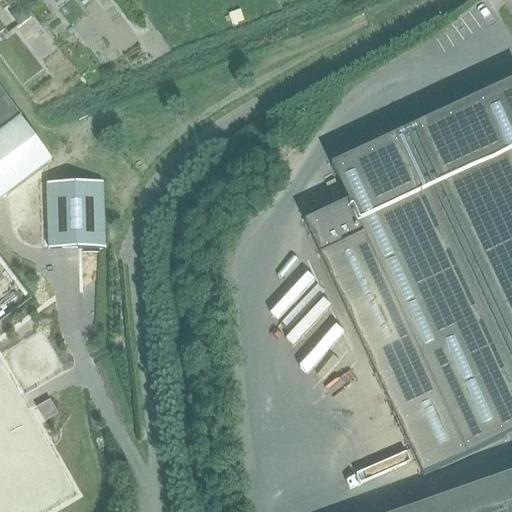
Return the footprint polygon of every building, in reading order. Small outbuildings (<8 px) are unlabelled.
[(90,19),(71,34),(81,47),(84,44),(91,52),(88,54),(98,67),(116,52),(90,19)] [(450,74),(394,99),(401,115),(457,91),(450,74)] [(349,203),(305,223),(423,478),(511,436),(511,82),(332,167),(349,203)] [(0,91),(0,200),(52,163),(0,91)] [(55,200),(50,201),(52,251),(110,248),(106,185),(55,187),(55,200)] [(76,305),(76,282),(59,282),(59,305),(76,305)] [(17,333),(0,341),(0,368),(28,356),(17,333)] [(52,395),(9,414),(26,455),(70,436),(52,395)] [(338,448),(347,444),(335,419),(326,424),(338,448)]
